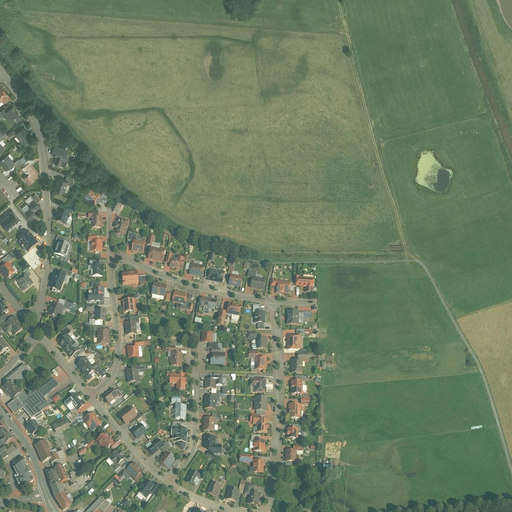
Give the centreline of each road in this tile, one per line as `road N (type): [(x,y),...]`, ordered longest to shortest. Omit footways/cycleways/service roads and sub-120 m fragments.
road 1 (track): [(411,260),(362,121),(333,0)]
road 2 (residential): [(1,71),(29,109),(44,156),(44,281),(34,328)]
road 3 (track): [(511,471),(478,367),(426,270),(411,260)]
road 4 (residential): [(267,511),(277,439),(275,301)]
road 5 (residential): [(109,251),(199,287),(275,301)]
road 6 (residential): [(90,396),(118,359),(109,251)]
road 7 (residential): [(171,485),(193,450),(197,349)]
road 8 (residential): [(90,396),(171,485)]
